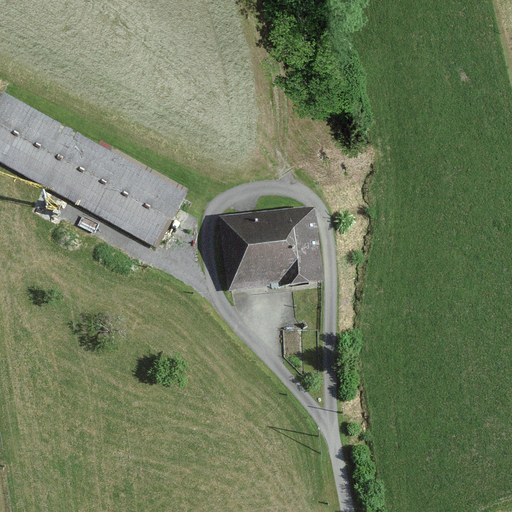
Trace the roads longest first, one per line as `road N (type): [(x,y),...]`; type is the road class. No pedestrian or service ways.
road 1 (track): [(221,201),(272,186),(303,195),(323,214),(331,429),(348,511)]
road 2 (track): [(221,201),(206,238),(222,303),(331,429)]
